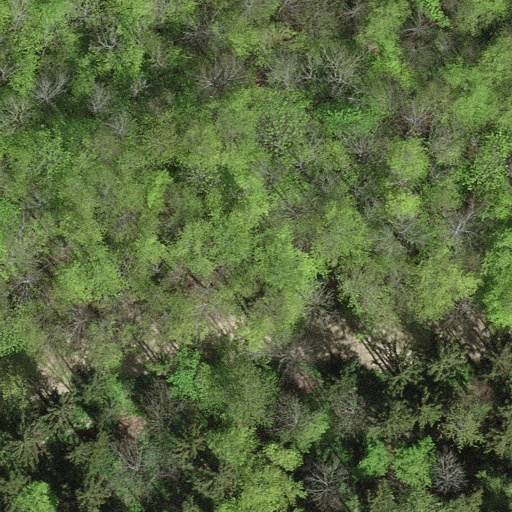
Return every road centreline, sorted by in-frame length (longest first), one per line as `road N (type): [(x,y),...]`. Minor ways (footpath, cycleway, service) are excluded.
road 1 (track): [(0,385),(126,353),(208,343),(511,330)]
road 2 (track): [(511,176),(341,28),(295,0)]
